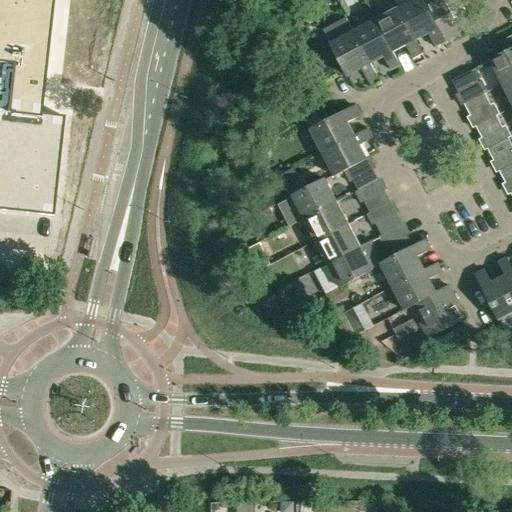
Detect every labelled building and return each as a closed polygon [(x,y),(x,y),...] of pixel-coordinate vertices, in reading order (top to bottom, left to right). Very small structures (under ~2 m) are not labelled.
[(39,114),(41,90),(51,0),(0,0),(0,209),(51,215),(62,116),(39,114)] [(423,0),(413,0),(399,8),(415,40),(416,39),(429,33),(436,46),(445,41),(425,3),(423,0)] [(462,32),(455,18),(445,0),(432,0),(425,3),(445,41),(462,32)] [(423,53),(416,39),(415,40),(399,8),(376,20),(393,52),(394,51),(407,44),(414,58),(423,53)] [(325,33),(331,44),(347,75),(362,68),(369,81),(379,76),(372,63),(371,63),(354,31),(348,20),(325,33)] [(376,20),(354,31),(371,63),(372,63),(384,56),(391,70),(401,65),(394,51),(393,52),(376,20)] [(502,84),(511,79),(511,36),(500,42),(506,53),(491,61),(502,84)] [(316,65),(305,78),(314,86),(325,73),(316,65)] [(511,79),(502,84),(511,101),(511,79)] [(483,81),(462,92),(467,102),(488,91),(483,81)] [(473,115),(478,124),(478,125),(500,113),(495,104),(473,115)] [(356,105),(340,114),(310,129),(323,153),(355,136),(348,123),(361,116),(356,105)] [(490,147),(508,138),(511,136),(507,126),(485,137),(490,147)] [(335,176),(345,171),(367,159),(360,145),(373,138),(368,129),(355,136),(323,153),(335,176)] [(511,160),(511,163),(501,169),(502,169),(511,164),(511,151),(509,153),(511,160)] [(350,182),(374,169),(368,159),(367,159),(345,171),(350,182)] [(292,196),(305,219),(338,202),(325,179),(292,196)] [(361,203),(385,191),(379,180),(356,192),(361,203)] [(338,202),(305,219),(316,241),(349,224),(338,202)] [(373,225),(397,213),(391,202),(367,215),(373,225)] [(316,241),(328,264),(361,247),(349,224),(316,241)] [(384,247),(408,235),(402,224),(379,236),(384,247)] [(373,240),(361,247),(328,264),(340,287),(381,266),(380,264),(384,261),(373,240)] [(393,257),(384,261),(380,264),(381,266),(392,286),(425,269),(418,256),(431,249),(426,240),(393,257)] [(260,243),(248,249),(258,271),(270,264),(260,243)] [(511,289),(511,265),(508,258),(498,263),(505,276),(511,289)] [(405,311),(412,307),(437,292),(430,278),(443,272),(438,262),(425,269),(392,286),(405,311)] [(499,320),(511,313),(511,289),(505,276),(492,282),(485,270),(476,275),(499,320)] [(437,292),(412,307),(420,322),(458,302),(450,285),(437,292)] [(343,287),(341,289),(329,295),(334,305),(348,297),(343,287)] [(467,318),(458,302),(420,322),(429,339),(467,318)] [(342,305),(336,309),(339,315),(346,312),(342,305)] [(393,330),(398,340),(408,334),(406,329),(415,324),(413,319),(393,330)] [(415,324),(406,329),(408,334),(418,329),(415,324)]
